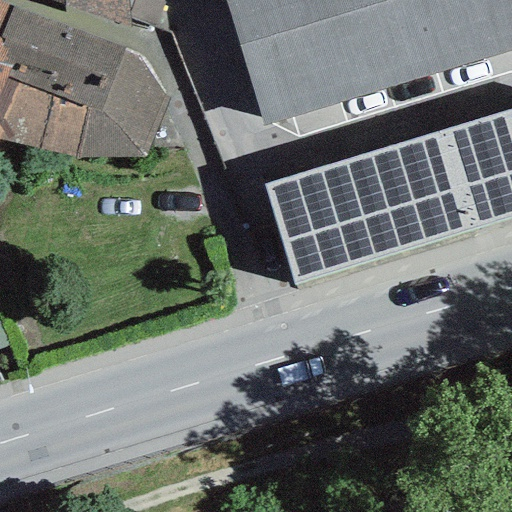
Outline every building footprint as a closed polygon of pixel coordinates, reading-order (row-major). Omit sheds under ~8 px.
[(0,44),(0,35),(12,6),(0,0),(0,92),(7,78),(0,44)] [(50,0),(130,28),(127,0),(50,0)] [(511,49),(511,0),(224,0),(263,126),(511,49)] [(124,47),(12,6),(0,35),(0,44),(7,78),(0,92),(0,140),(76,159),(144,160),(170,97),(138,55),(124,47)] [(511,109),(264,185),(295,285),(511,217),(511,109)]
